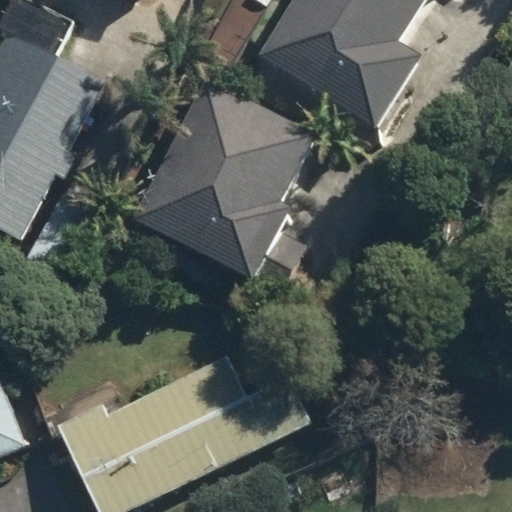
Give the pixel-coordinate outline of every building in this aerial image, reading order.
[(4,0),(37,16),(45,0),(121,0),(148,13),(153,0),(4,0)] [(301,0),(250,77),(344,140),(371,158),(426,75),(399,57),(437,0),(301,0)] [(76,164),(64,157),(98,89),(0,39),(0,251),(13,258),(45,195),(57,201),(76,164)] [(511,72),(503,86),(511,91),(511,72)] [(123,194),(140,204),(121,237),(226,301),(240,309),(292,223),(278,215),(313,158),(207,94),(204,99),(187,88),(123,194)] [(66,204),(62,211),(54,206),(22,262),(62,285),(94,229),(86,225),(90,218),(66,204)] [(263,349),(126,416),(109,382),(40,415),(61,458),(87,511),(157,511),(307,439),(263,349)] [(0,471),(22,463),(0,404),(0,471)]
